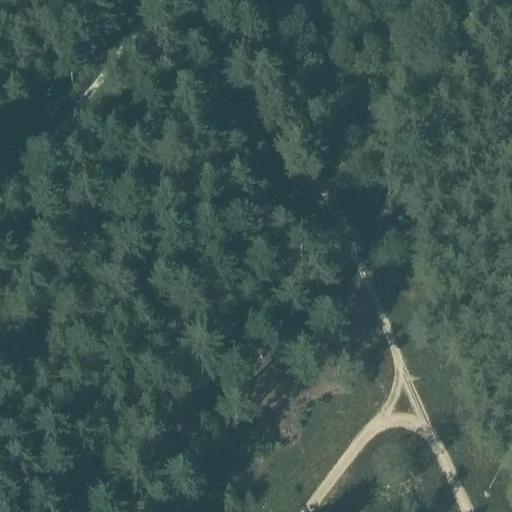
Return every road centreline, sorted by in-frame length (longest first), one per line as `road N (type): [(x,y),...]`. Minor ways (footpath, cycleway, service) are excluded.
road 1 (track): [(427,433),(243,0)]
road 2 (track): [(308,511),(378,423),(409,421),(427,433)]
